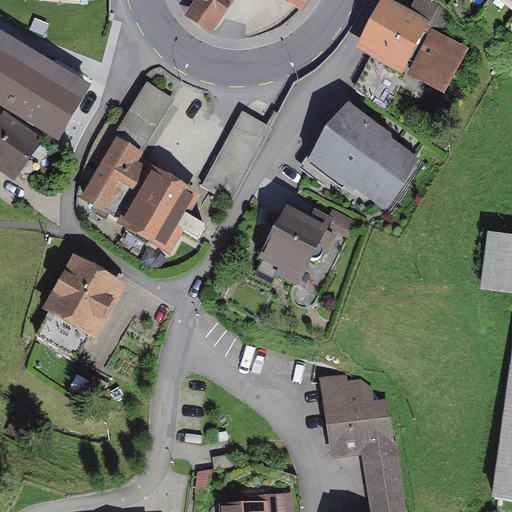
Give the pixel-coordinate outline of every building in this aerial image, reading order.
[(98,0),(0,0),(0,3),(85,35),(98,0)] [(235,0),(199,0),(188,17),(213,33),(235,0)] [(308,0),(274,0),(300,15),(308,0)] [(413,20),(436,29),(443,12),(420,2),(413,20)] [(426,33),(384,12),(361,57),(403,78),(426,33)] [(80,91),(0,46),(0,101),(57,133),(80,91)] [(152,79),(132,109),(156,126),(177,95),(152,79)] [(267,120),(241,107),(214,159),(240,173),(267,120)] [(414,159),(350,110),(314,157),(351,185),(355,180),(382,201),(414,159)] [(37,140),(3,117),(0,121),(0,164),(14,174),(37,140)] [(115,142),(83,199),(165,245),(193,195),(136,163),(140,156),(115,142)] [(326,225),(288,206),(264,253),(302,272),(326,225)] [(511,241),(498,240),(491,295),(511,297),(511,241)] [(120,284),(77,261),(51,308),(94,332),(120,284)] [(80,356),(94,332),(51,308),(37,332),(80,356)] [(324,380),(328,409),(371,403),(368,382),(345,385),(344,378),(324,380)] [(406,511),(391,400),(371,403),(328,409),(335,455),(366,451),(374,511),(406,511)] [(511,410),(500,503),(511,504),(511,410)] [(263,506),(223,507),(223,511),(290,511),(290,498),(263,499),(263,506)]
